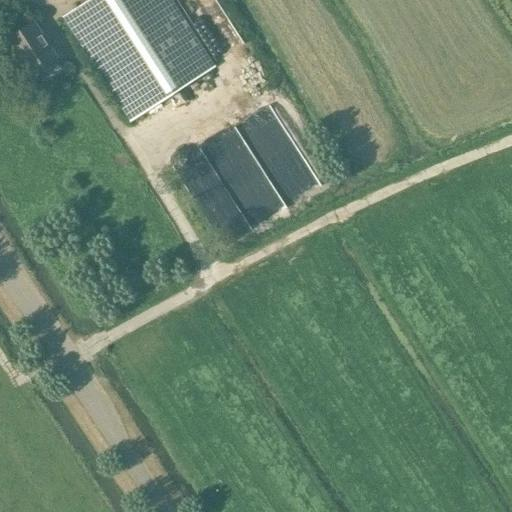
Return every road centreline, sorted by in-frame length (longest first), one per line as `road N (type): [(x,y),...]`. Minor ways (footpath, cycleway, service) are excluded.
road 1 (track): [(0,358),(16,383),(264,253),(511,143)]
road 2 (unclassified): [(160,511),(0,265)]
